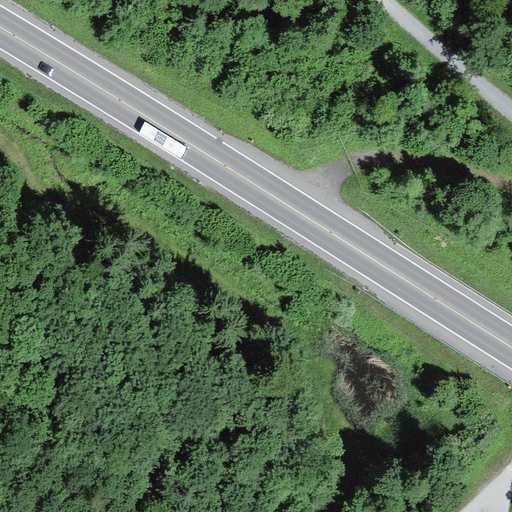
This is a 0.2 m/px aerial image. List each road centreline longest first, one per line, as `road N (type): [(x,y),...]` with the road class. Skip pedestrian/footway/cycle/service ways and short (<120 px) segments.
road 1 (trunk): [(511,347),(0,27)]
road 2 (track): [(289,206),(352,163),(392,154),(511,184)]
road 3 (track): [(511,112),(383,0)]
